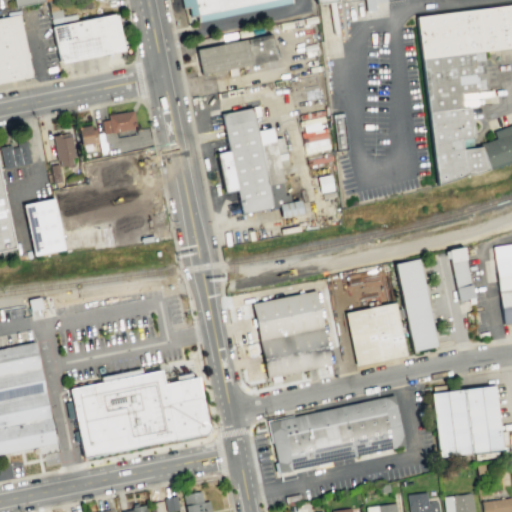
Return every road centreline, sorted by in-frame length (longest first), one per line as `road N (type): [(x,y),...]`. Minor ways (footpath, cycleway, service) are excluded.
road 1 (tertiary): [(213,330),(146,0)]
road 2 (residential): [(511,354),(230,411)]
road 3 (residential): [(238,450),(0,499)]
road 4 (tertiary): [(249,511),(213,330)]
road 5 (residential): [(163,78),(0,110)]
